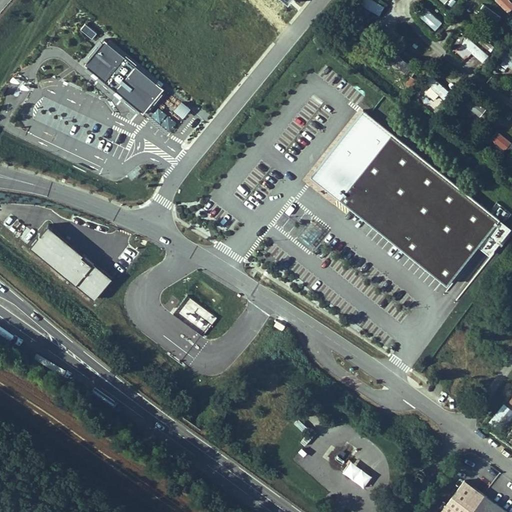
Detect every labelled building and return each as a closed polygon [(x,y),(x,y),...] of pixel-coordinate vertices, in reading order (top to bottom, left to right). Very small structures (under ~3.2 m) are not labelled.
[(380,16),(385,7),(375,0),(358,0),(358,1),(380,16)] [(456,0),(440,0),(449,8),(457,0),(456,0)] [(495,0),(508,12),(511,7),(511,0),(495,0)] [(436,29),(443,21),(425,6),(418,15),(436,29)] [(81,29),(92,38),(97,32),(86,23),(81,29)] [(482,62),(489,55),(468,35),(455,49),(465,58),(471,52),(482,62)] [(164,88),(105,40),(85,64),(95,72),(92,75),(96,78),(98,75),(118,91),(116,93),(137,111),(139,109),(144,113),(164,88)] [(500,59),(511,67),(511,54),(506,50),(500,59)] [(406,74),(413,63),(391,51),(385,62),(406,74)] [(430,75),(425,82),(430,85),(425,92),(435,99),(438,94),(444,98),(450,88),(430,75)] [(480,115),(486,107),(470,95),(465,103),(480,115)] [(174,112),(186,116),(191,104),(179,100),(174,112)] [(148,117),(167,135),(178,124),(159,106),(148,117)] [(510,227),(362,110),(312,174),(447,282),(482,241),(493,250),(510,227)] [(507,151),(511,144),(511,141),(497,130),(490,138),(507,151)] [(138,166),(127,175),(132,180),(143,171),(138,166)] [(173,315),(205,334),(217,314),(185,295),(173,315)] [(501,431),(511,416),(511,408),(504,402),(488,422),(501,431)] [(297,419),(294,425),(306,431),(309,425),(297,419)] [(306,445),(315,434),(310,430),(301,441),(306,445)] [(509,511),(464,479),(438,511),(509,511)]
